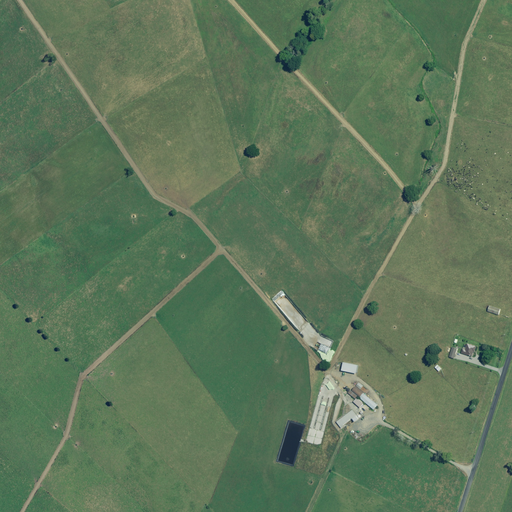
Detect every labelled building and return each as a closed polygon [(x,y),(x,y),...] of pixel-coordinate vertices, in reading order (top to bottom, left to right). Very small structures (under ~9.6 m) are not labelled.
[(501,309),(490,306),(488,311),(499,315),(501,309)] [(477,346),(468,343),(466,350),(463,349),(461,353),(472,356),(474,352),(475,352),(477,346)] [(457,349),(452,347),(449,357),(454,358),(457,349)] [(359,365),(344,362),(343,371),(357,374),(359,365)] [(357,387),(364,393),(367,389),(360,383),(357,387)] [(359,396),(360,397),(364,393),(357,387),(356,386),(352,391),(359,396)] [(352,391),(350,389),(347,393),(355,400),(356,400),(358,398),(359,397),(359,396),(352,391)] [(360,397),(360,398),(374,409),(378,405),(364,393),(360,397)] [(356,400),(355,400),(353,402),(360,408),(364,403),(358,398),(356,400)] [(352,418),(353,420),(354,422),(355,421),(356,422),(359,419),(357,417),(358,416),(353,410),(337,422),(342,428),(344,426),(343,425),(352,418)]
